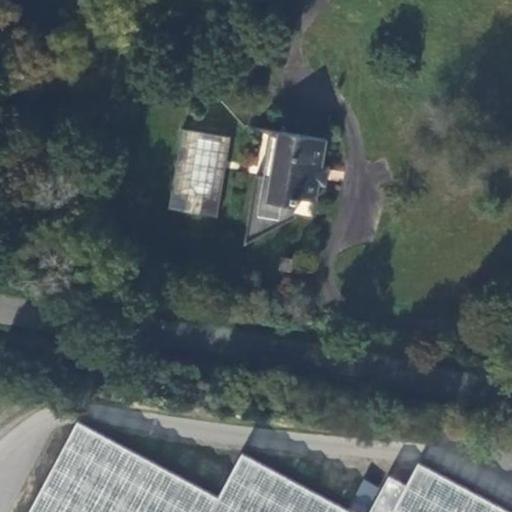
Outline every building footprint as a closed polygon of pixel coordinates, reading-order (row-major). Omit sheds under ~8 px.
[(235,139),(185,131),(172,211),(222,219),(235,139)] [(333,140),(281,131),(280,136),(268,202),(297,207),(299,199),(320,203),(322,203),(333,140)] [(268,202),(280,136),(276,135),(268,176),(259,175),(247,246),(325,215),(321,208),(319,210),(320,203),(299,199),(297,207),(268,202)] [(496,511),(422,472),(410,494),(392,484),(377,511),(337,511),(245,463),(222,507),(81,431),(37,511),(496,511)] [(360,498),(352,511),(371,511),(375,506),(360,498)]
